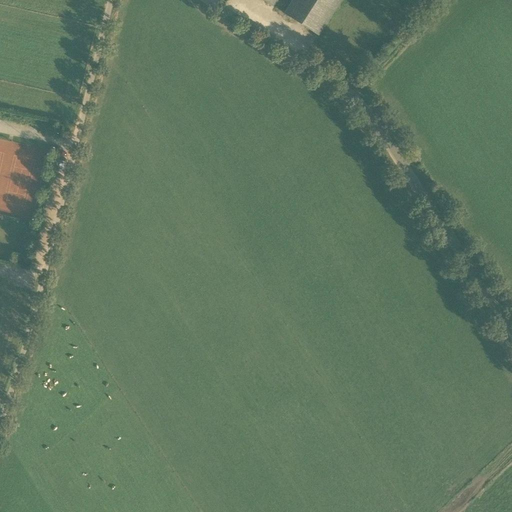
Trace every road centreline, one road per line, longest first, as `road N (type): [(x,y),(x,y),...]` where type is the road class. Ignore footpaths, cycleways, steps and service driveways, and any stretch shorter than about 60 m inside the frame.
road 1 (unclassified): [(511,332),(362,107),(328,76),(207,0)]
road 2 (unclassified): [(112,0),(0,428)]
